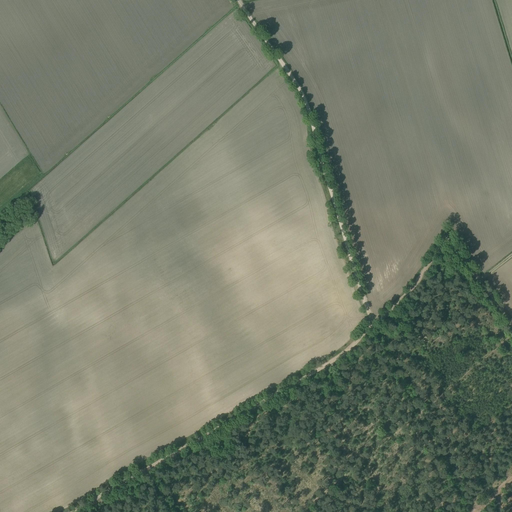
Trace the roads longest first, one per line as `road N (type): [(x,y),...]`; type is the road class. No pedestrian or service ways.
road 1 (track): [(370,325),(311,119),(237,0)]
road 2 (track): [(370,325),(324,367),(147,468)]
road 3 (track): [(511,327),(453,243),(444,242),(395,307),(370,325)]
